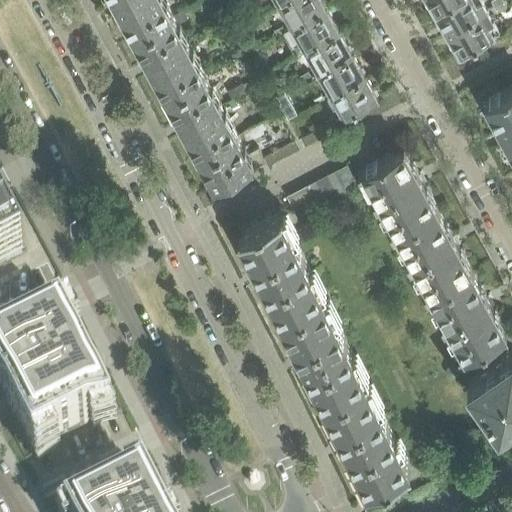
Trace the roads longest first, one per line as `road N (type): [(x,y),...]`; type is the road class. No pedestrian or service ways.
road 1 (residential): [(311,511),(43,0)]
road 2 (residential): [(0,77),(229,511)]
road 3 (residential): [(511,242),(379,0)]
